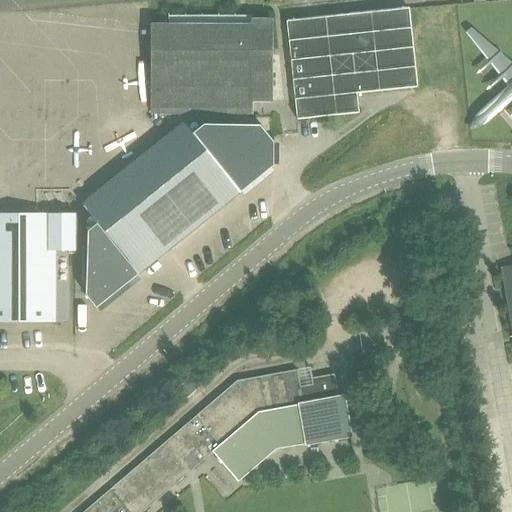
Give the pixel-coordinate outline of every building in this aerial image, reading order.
[(408,7),(348,14),(356,93),(417,86),(408,7)] [(348,14),(287,21),(298,119),(358,112),(356,93),(348,14)] [(152,26),(151,112),(251,113),(251,100),(271,100),(271,20),(252,20),(252,26),(249,26),(152,26)] [(182,125),(82,208),(93,221),(86,227),(84,296),(95,309),(137,275),(136,274),(238,191),(271,165),(272,137),(258,119),(207,117),(188,131),(182,125)] [(42,192),(42,202),(64,203),(64,194),(42,192)] [(0,215),(0,321),(53,322),(54,252),(74,252),(74,216),(0,215)] [(511,267),(501,270),(511,335),(511,267)] [(237,379),(193,417),(193,418),(220,445),(213,451),(238,480),(275,447),(305,442),(305,443),(306,443),(296,386),(300,386),(297,369),(237,379)] [(191,374),(177,386),(186,396),(200,385),(191,374)] [(300,386),(296,386),(306,443),(349,436),(343,396),(338,397),(334,374),(311,378),(312,384),(300,386)] [(94,503),(83,511),(142,511),(213,451),(220,445),(193,418),(94,503)]
